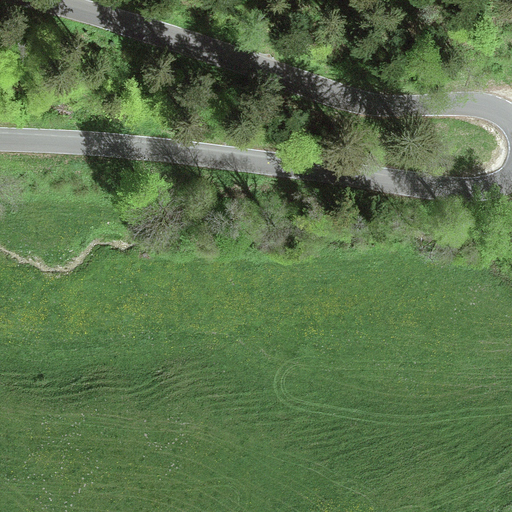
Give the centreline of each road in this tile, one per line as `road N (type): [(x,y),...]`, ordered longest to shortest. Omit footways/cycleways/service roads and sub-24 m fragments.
road 1 (tertiary): [(0,138),(125,145),(436,188),(475,189),(511,176)]
road 2 (tertiary): [(511,119),(473,103),(364,102),(44,0)]
